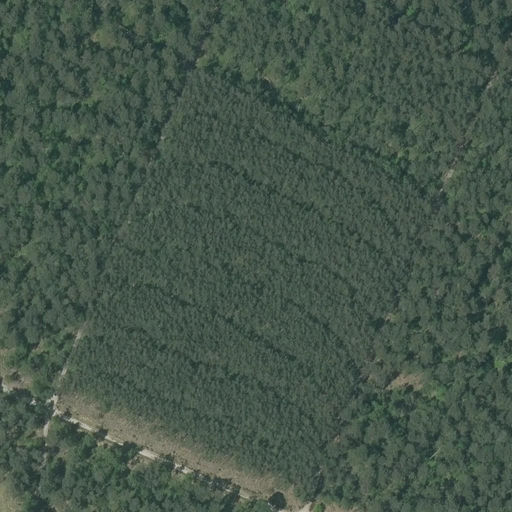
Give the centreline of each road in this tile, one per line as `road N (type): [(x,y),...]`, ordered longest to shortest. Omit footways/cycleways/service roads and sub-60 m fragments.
road 1 (track): [(0,385),(282,511)]
road 2 (track): [(362,2),(493,72)]
road 3 (track): [(68,0),(198,70)]
